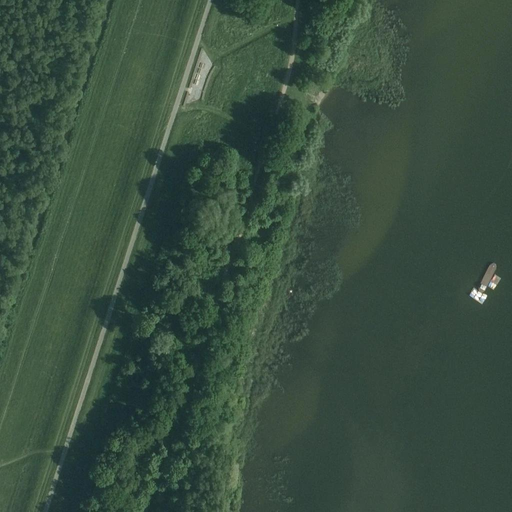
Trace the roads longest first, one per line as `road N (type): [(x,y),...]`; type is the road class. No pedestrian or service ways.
road 1 (track): [(301,0),(288,80),(249,213),(149,511)]
road 2 (track): [(118,0),(0,384)]
